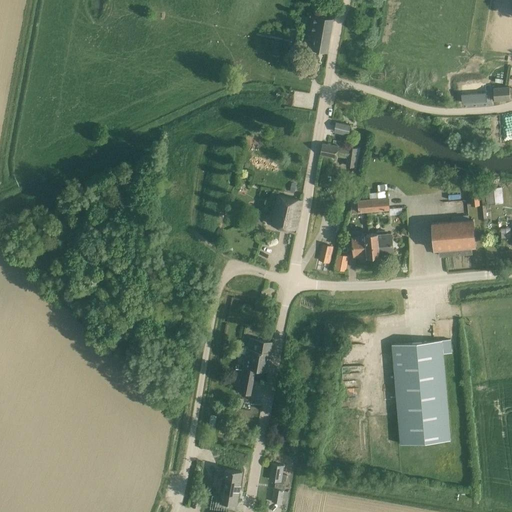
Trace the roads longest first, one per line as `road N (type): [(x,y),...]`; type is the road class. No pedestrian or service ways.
road 1 (unclassified): [(173,511),(226,265)]
road 2 (unclassified): [(251,511),(292,282)]
road 3 (unclassified): [(511,273),(344,287),(292,282)]
road 4 (unclassified): [(292,282),(328,84)]
road 5 (residential): [(511,106),(432,110),(328,84)]
